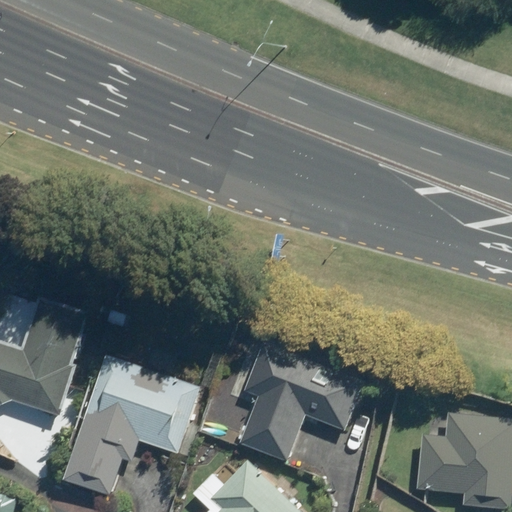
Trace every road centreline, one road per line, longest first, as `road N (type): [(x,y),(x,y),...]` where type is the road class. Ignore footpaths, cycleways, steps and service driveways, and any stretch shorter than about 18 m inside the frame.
road 1 (primary): [(511,257),(0,54)]
road 2 (primary): [(59,0),(511,175)]
